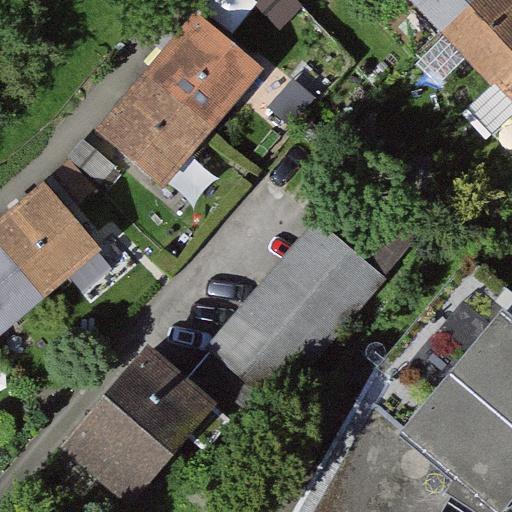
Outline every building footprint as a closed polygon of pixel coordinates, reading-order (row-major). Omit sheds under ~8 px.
[(511,0),(402,0),(511,114),(511,0)] [(250,76),(188,27),(96,142),(158,191),(250,76)] [(0,334),(91,258),(38,195),(0,226),(0,334)] [(382,286),(315,229),(212,353),(280,409),(382,286)] [(444,511),(446,510),(448,511),(511,511),(511,335),(505,330),(410,446),(376,417),(321,511),(444,511)] [(147,511),(222,423),(151,363),(65,466),(119,511),(147,511)]
